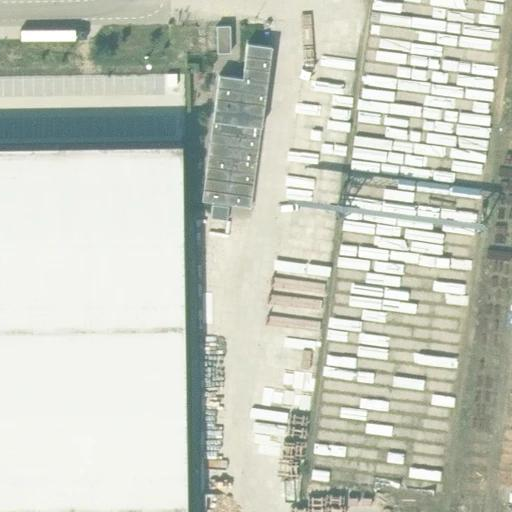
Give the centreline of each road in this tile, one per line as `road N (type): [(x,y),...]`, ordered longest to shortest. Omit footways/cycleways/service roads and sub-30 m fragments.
road 1 (unknown): [(291,0),(292,158),(256,357),(243,464),(247,511)]
road 2 (unclassified): [(0,9),(125,7),(137,0)]
road 3 (unknown): [(0,121),(134,118)]
